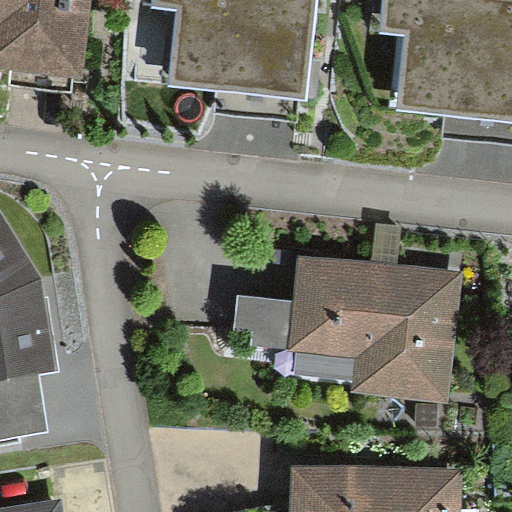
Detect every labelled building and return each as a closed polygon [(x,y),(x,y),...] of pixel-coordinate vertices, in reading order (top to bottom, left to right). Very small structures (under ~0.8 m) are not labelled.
[(91,0),(0,0),(0,57),(84,67),(91,0)] [(316,0),(174,0),(168,66),(222,72),(218,103),(298,112),(301,81),(308,82),(316,0)] [(511,0),(381,0),(380,18),(403,21),(395,91),(449,97),(446,128),(511,135),(511,0)] [(3,199),(0,200),(0,431),(51,424),(42,367),(60,365),(44,265),(3,199)] [(469,262),(300,243),(295,288),(241,282),(237,320),(255,322),(253,338),(298,343),(296,365),(354,372),(352,385),(454,396),(469,262)] [(466,511),(468,459),(292,452),(290,511),(466,511)] [(65,511),(63,493),(0,502),(0,511),(65,511)]
